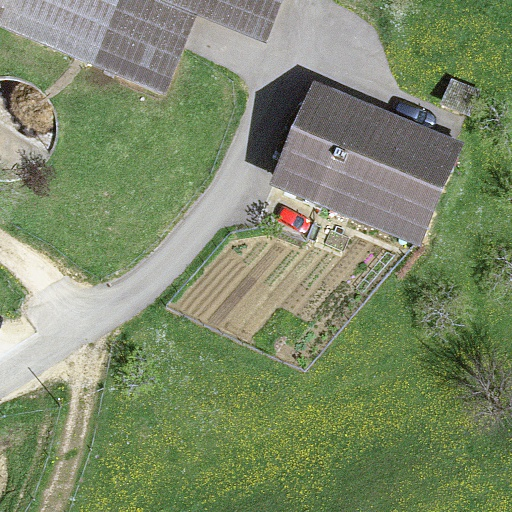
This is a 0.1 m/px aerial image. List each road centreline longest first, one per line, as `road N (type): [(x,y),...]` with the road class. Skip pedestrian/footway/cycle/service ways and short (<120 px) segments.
road 1 (track): [(80,340),(78,417),(50,511)]
road 2 (track): [(80,340),(47,285),(0,243)]
